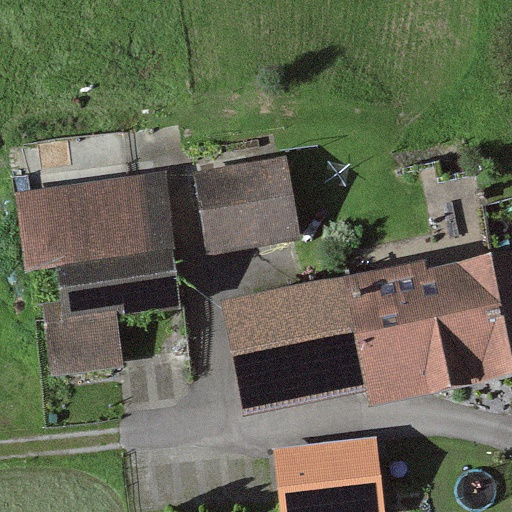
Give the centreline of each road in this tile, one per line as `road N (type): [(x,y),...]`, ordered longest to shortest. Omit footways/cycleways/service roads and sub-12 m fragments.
road 1 (residential): [(511,437),(403,427),(151,447)]
road 2 (track): [(0,450),(124,435),(151,447)]
